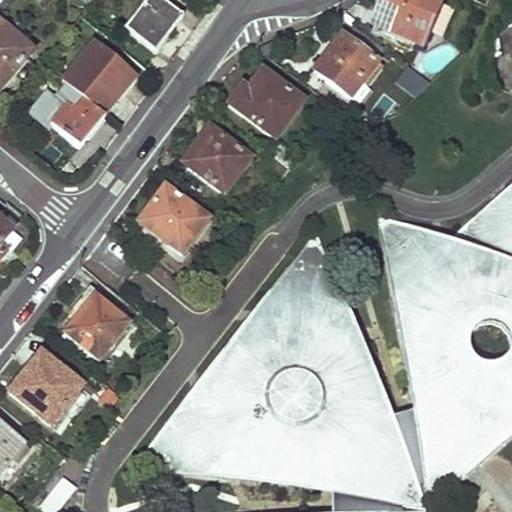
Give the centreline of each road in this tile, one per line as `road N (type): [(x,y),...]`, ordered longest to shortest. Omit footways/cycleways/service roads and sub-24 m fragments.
road 1 (residential): [(82,228),(248,0)]
road 2 (residential): [(0,331),(82,228)]
